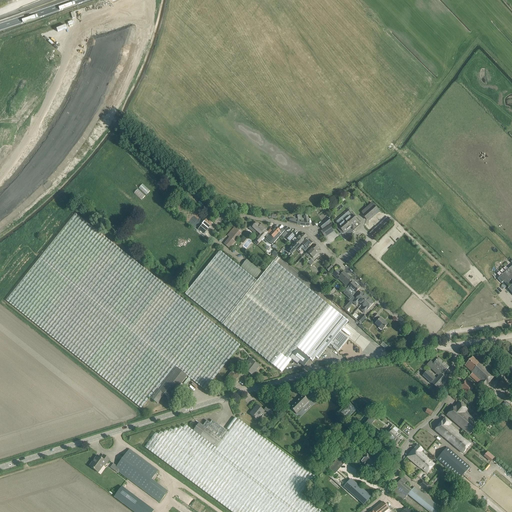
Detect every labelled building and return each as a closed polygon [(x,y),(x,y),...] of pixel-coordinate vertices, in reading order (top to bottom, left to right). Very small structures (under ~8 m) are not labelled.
[(372,203),(361,212),(368,219),(378,210),(379,209),(375,205),(374,205),(373,204),(372,203)] [(137,405),(141,408),(150,398),(157,403),(165,394),(170,398),(187,376),(205,390),(212,381),(241,345),(75,214),(6,300),(137,405)] [(290,219),(289,222),(297,224),(300,226),(306,226),(310,226),(309,215),(301,216),(302,221),(298,220),(294,219),(290,219)] [(352,215),(338,226),(344,233),(352,227),(354,230),(360,225),(352,215)] [(371,234),(375,238),(393,222),(388,217),(371,234)] [(326,220),(327,220),(320,226),(322,229),(329,224),(330,225),(332,223),(328,219),(326,220)] [(198,229),(203,234),(208,228),(203,223),(198,229)] [(259,243),(265,236),(267,233),(265,230),(266,228),(262,225),(260,227),(257,223),(255,225),(254,223),(249,228),(254,233),(256,231),(260,234),(255,240),(259,243)] [(323,230),(321,231),(322,233),(325,238),(336,231),(331,224),(323,230)] [(224,244),(229,248),(235,241),(234,240),(241,232),(241,230),(238,228),(237,229),(234,227),(227,235),(230,237),(224,244)] [(267,233),(265,236),(270,241),(270,242),(273,245),(273,244),(276,241),(276,240),(284,231),(282,229),(280,231),(276,227),(274,230),(272,228),(267,233)] [(285,237),(290,241),(295,236),(290,232),(285,237)] [(298,239),(295,243),(288,251),(292,254),(304,241),(307,237),(303,234),(300,237),(298,239)] [(304,250),(306,251),(308,249),(313,243),(308,238),(298,248),(300,250),(303,245),(306,247),(304,250)] [(305,255),(308,258),(311,256),(313,258),(314,257),(317,253),(316,252),(319,248),(315,244),(311,248),(305,255)] [(219,251),(184,294),(282,373),(293,360),(298,364),(299,363),(304,367),(310,359),(312,361),(316,357),(318,359),(332,342),(339,348),(348,338),(340,332),(349,322),(273,260),(264,273),(247,259),(240,268),(219,251)] [(338,269),(332,275),(333,276),(338,279),(338,278),(347,286),(349,284),(352,280),(344,272),(340,276),(339,275),(341,272),(339,270),(338,269)] [(348,287),(346,290),(353,296),(355,293),(360,288),(354,282),(348,287)] [(333,294),(336,290),(333,287),(328,293),(333,298),(334,296),(333,294)] [(359,302),(362,305),(368,298),(362,293),(356,299),(353,303),(356,305),(359,302)] [(368,298),(362,305),(364,307),(362,310),(364,313),(367,310),(374,303),(368,298)] [(343,308),(346,311),(351,304),(349,301),(343,308)] [(376,324),(379,327),(382,330),(387,325),(381,318),(380,319),(378,317),(378,316),(376,314),(372,318),(377,322),(376,324)] [(357,322),(360,324),(366,318),(363,315),(358,320),(358,321),(357,322)] [(257,370),(259,367),(255,364),(252,361),(253,359),(250,357),(247,361),(250,364),(249,366),(246,370),(251,375),(255,371),(254,370),(255,369),(257,370)] [(465,366),(473,373),(470,376),(474,379),(479,383),(478,384),(485,390),(488,387),(487,386),(495,377),(485,368),(476,360),(473,357),(465,366)] [(433,363),(429,367),(438,376),(442,372),(444,373),(449,368),(438,358),(434,363),(433,363)] [(225,380),(232,385),(242,372),(238,369),(235,367),(229,376),(225,380)] [(427,371),(423,376),(426,379),(431,383),(435,378),(431,374),(427,371)] [(432,384),(437,388),(446,378),(441,374),(432,384)] [(498,385),(506,391),(510,387),(502,380),(498,385)] [(459,388),(467,395),(473,389),(465,381),(459,388)] [(312,398),(315,401),(318,398),(314,393),(311,396),(308,400),(304,396),(291,408),(295,413),(301,407),(302,408),(312,398)] [(350,403),(341,412),(348,419),(357,410),(350,403)] [(463,433),(467,437),(469,435),(470,435),(478,426),(472,421),(473,420),(472,419),(473,417),(466,411),(467,410),(463,406),(459,403),(454,409),(453,408),(447,416),(450,419),(465,431),(463,433)] [(506,403),(501,409),(503,411),(509,405),(506,403)] [(264,411),(257,405),(254,409),(254,410),(250,414),(259,421),(263,415),(262,414),(264,411)] [(372,415),(364,424),(369,427),(376,418),(372,415)] [(435,430),(463,453),(471,444),(459,434),(459,432),(459,431),(451,424),(452,423),(445,418),(435,430)] [(238,419),(230,430),(228,432),(212,420),(210,423),(207,421),(203,426),(199,423),(193,431),(185,425),(183,428),(180,426),(178,430),(176,428),(173,431),(171,429),(168,432),(166,430),(163,433),(161,432),(158,435),(156,433),(145,448),(231,511),(322,511),(316,507),(317,505),(302,494),(304,492),(315,476),(238,419)] [(387,437),(386,437),(388,438),(387,439),(390,441),(390,440),(397,445),(396,444),(402,438),(397,433),(399,430),(395,427),(393,425),(390,428),(388,432),(390,434),(388,437),(387,437)] [(411,460),(427,474),(435,465),(421,452),(424,449),(422,448),(418,445),(415,448),(413,450),(407,457),(411,460)] [(437,459),(460,479),(470,467),(447,447),(437,459)] [(129,449),(115,469),(119,472),(160,502),(165,495),(149,483),(152,479),(158,471),(129,449)] [(369,451),(370,453),(365,458),(361,462),(373,473),(382,464),(378,460),(373,456),(375,453),(371,449),(369,451)] [(488,452),(485,456),(491,461),(495,458),(488,452)] [(97,472),(99,473),(104,465),(105,466),(107,463),(110,459),(103,455),(101,458),(97,456),(90,466),(94,469),(97,472)] [(336,462),(330,469),(335,473),(340,467),(336,462)] [(340,470),(333,478),(341,485),(340,486),(357,501),(359,500),(364,504),(370,497),(340,470)] [(403,500),(408,495),(430,511),(437,511),(441,508),(414,487),(412,490),(405,484),(408,480),(403,477),(392,491),(403,500)] [(419,485),(427,490),(430,486),(423,480),(419,485)] [(114,497),(134,511),(152,511),(154,510),(122,486),(114,497)] [(383,502),(373,510),(375,511),(389,511),(390,511),(385,505),(383,502)]
